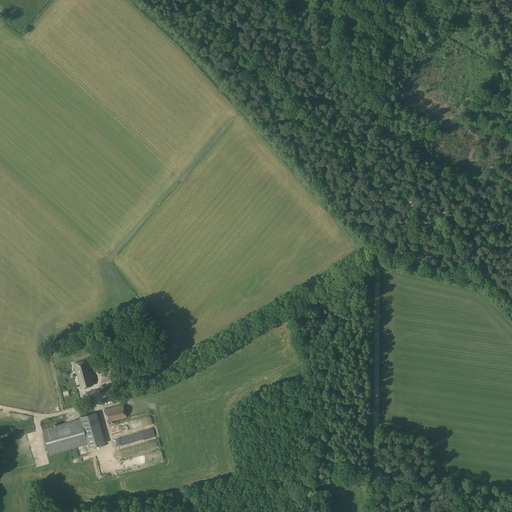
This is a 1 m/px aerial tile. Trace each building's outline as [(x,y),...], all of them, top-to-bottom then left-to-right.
[(165,357),(151,362),(154,369),(168,364),(165,357)] [(93,385),(89,370),(90,370),(87,360),(73,363),(76,374),(77,374),(81,389),(93,385)] [(135,369),(122,374),(125,381),(138,376),(135,369)] [(105,409),(108,422),(127,417),(123,404),(105,409)] [(81,419),(90,449),(105,444),(96,414),(81,419)] [(88,445),(81,419),(42,429),(49,455),(88,445)]
